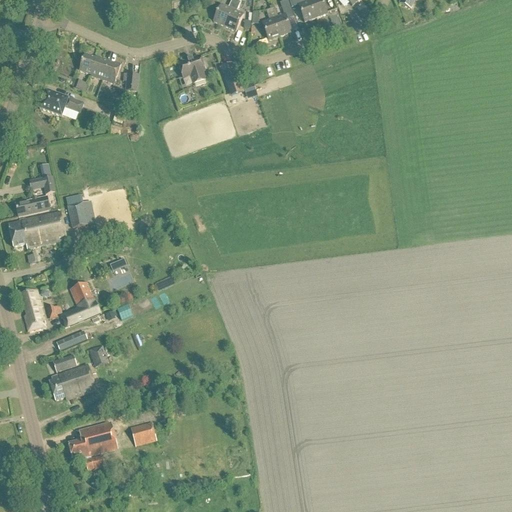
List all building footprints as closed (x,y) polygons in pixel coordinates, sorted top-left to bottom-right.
[(317,21),(309,0),(304,0),(306,4),(299,7),(305,25),(317,21)] [(314,0),(309,0),(317,21),(328,17),(322,0),(318,0),(315,2),(314,0)] [(362,0),(345,0),(353,8),(362,0)] [(411,11),(415,0),(402,0),(400,6),(411,11)] [(213,1),(207,3),(209,9),(215,7),(213,1)] [(214,24),(225,29),(237,3),(233,1),(229,10),(222,7),(214,24)] [(282,4),(280,5),(285,17),(286,17),(288,21),(294,19),(288,2),(287,2),(282,4)] [(237,3),(225,29),(236,34),(244,17),(237,13),(242,4),(237,3)] [(275,10),(271,12),(281,39),(292,35),(288,21),(286,17),(285,17),(279,20),(275,10)] [(281,39),(271,12),(267,13),(270,23),(263,25),(269,43),(281,39)] [(80,73),(91,77),(92,78),(95,66),(94,65),(96,61),(95,61),(85,58),(80,73)] [(90,79),(103,83),(109,64),(102,62),(101,60),(96,59),(95,61),(96,61),(94,65),(95,66),(92,78),(91,77),(90,79)] [(206,83),(203,74),(205,74),(200,59),(179,67),(184,81),(190,78),(193,87),(206,83)] [(109,64),(103,83),(115,87),(121,67),(117,66),(115,66),(109,64)] [(235,68),(224,72),(231,94),(242,90),(235,68)] [(126,94),(138,95),(140,78),(127,77),(126,94)] [(85,95),(87,87),(77,83),(74,91),(85,95)] [(253,84),(248,86),(251,95),(256,93),(253,84)] [(84,106),(47,93),(40,111),(62,119),(65,111),(80,116),(84,106)] [(123,128),(128,114),(113,109),(110,116),(109,115),(107,122),(123,128)] [(42,182),(46,197),(56,195),(53,180),(42,182)] [(66,201),(72,231),(96,226),(91,204),(83,205),(81,198),(66,201)] [(48,203),(16,210),(19,224),(51,217),(48,203)] [(21,229),(9,232),(14,252),(27,248),(28,254),(67,245),(61,218),(20,227),(21,229)] [(87,285),(70,292),(77,308),(76,308),(76,310),(76,311),(60,318),(61,322),(62,321),(64,326),(64,327),(66,332),(101,317),(94,301),(93,299),(92,299),(90,293),(87,285)] [(44,329),(45,328),(36,295),(21,299),(23,303),(19,304),(22,315),(27,314),(29,321),(24,322),(28,336),(45,332),(44,329)] [(55,308),(47,310),(49,322),(58,320),(55,308)] [(84,334),(57,346),(60,354),(88,342),(84,334)] [(103,348),(89,352),(95,370),(109,365),(103,348)] [(65,404),(96,393),(88,369),(62,378),(61,375),(77,369),(73,359),(52,366),(57,380),(51,382),(52,385),(49,386),(55,405),(65,402),(65,404)] [(89,411),(92,417),(101,413),(98,407),(89,411)] [(152,424),(131,429),(136,449),(157,443),(152,424)] [(117,453),(111,426),(79,434),(81,444),(69,447),(73,461),(82,459),(83,461),(117,453)] [(103,458),(85,463),(88,474),(106,470),(103,458)]
